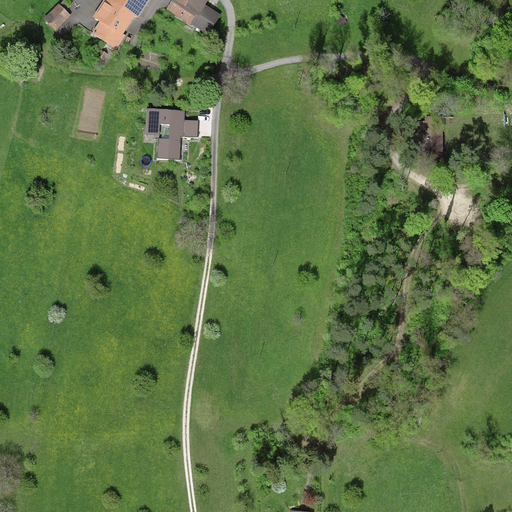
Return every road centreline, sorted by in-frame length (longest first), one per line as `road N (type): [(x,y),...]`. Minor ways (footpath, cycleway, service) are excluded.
road 1 (track): [(223,78),(185,424),(194,511)]
road 2 (track): [(432,185),(439,203),(410,262),(395,350),(312,434),(308,504)]
road 3 (track): [(223,78),(165,82),(60,65),(0,44)]
